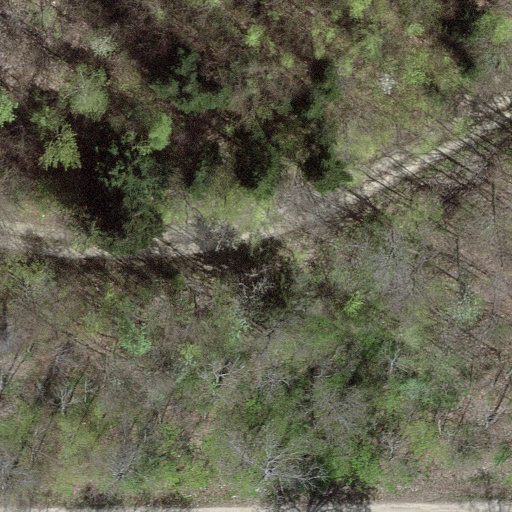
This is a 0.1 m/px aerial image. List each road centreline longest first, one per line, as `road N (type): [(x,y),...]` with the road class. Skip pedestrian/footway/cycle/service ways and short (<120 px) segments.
road 1 (track): [(0,232),(110,246),(203,240),(301,213),(511,102)]
road 2 (track): [(511,495),(212,511)]
